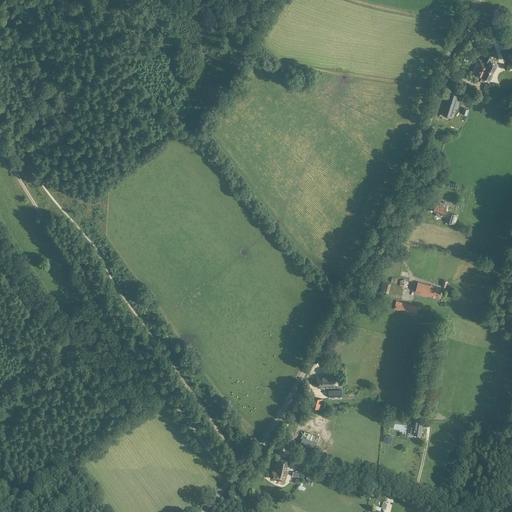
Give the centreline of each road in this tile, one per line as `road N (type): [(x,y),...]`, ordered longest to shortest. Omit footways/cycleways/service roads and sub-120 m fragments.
road 1 (tertiary): [(203,511),(262,442),(369,251),(459,23),(478,0)]
road 2 (track): [(437,86),(148,46),(110,57),(0,124)]
road 3 (track): [(229,481),(52,240),(0,149)]
road 4 (track): [(446,511),(262,442)]
road 5 (track): [(92,293),(0,387)]
